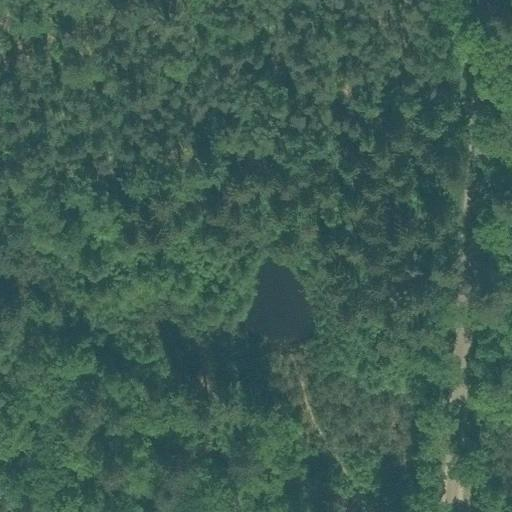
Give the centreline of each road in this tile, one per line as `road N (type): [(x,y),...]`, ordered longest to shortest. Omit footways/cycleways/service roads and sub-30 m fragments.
road 1 (unclassified): [(448,511),(485,0)]
road 2 (track): [(51,461),(223,511)]
